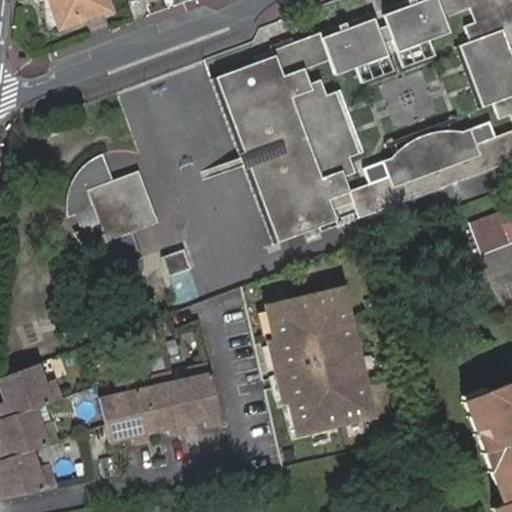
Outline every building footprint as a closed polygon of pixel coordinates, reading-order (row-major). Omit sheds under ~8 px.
[(107,11),(102,0),(47,0),(59,29),(107,11)] [(328,200),(347,194),(343,180),(354,176),(349,160),(358,157),(334,95),(324,99),(318,84),(307,88),(302,74),(327,64),(333,78),(353,72),(359,86),(391,74),(381,47),(389,44),(399,70),(432,58),(427,43),(449,35),(443,20),(467,12),(472,26),(462,30),(467,44),(456,49),(479,110),(490,106),(496,121),(509,116),(511,115),(511,0),(412,0),(415,5),(408,7),(406,2),(387,9),(389,14),(386,15),(390,24),(383,27),(375,30),(370,32),(366,23),(364,18),(291,45),(294,54),(273,62),(272,58),(215,80),(243,157),(283,141),(287,151),(247,166),(276,244),(335,222),(331,211),(328,200)] [(380,18),(383,27),(390,24),(386,15),(380,18)] [(372,21),(366,23),(370,32),(375,30),(372,21)] [(269,48),(272,58),(273,62),(294,54),(291,45),(288,40),(269,48)] [(388,162),(381,164),(373,167),(378,182),(382,192),(351,204),(357,220),(511,161),(511,144),(488,153),(484,142),(478,128),(461,135),(453,134),(446,135),(439,135),(432,137),(425,139),(419,141),(411,144),(405,148),(400,151),(395,155),(391,159),(388,162)] [(511,131),(484,142),(488,153),(511,144),(511,131)] [(283,141),(243,157),(247,166),(287,151),(283,141)] [(76,217),(93,211),(87,193),(113,183),(103,156),(101,157),(98,158),(91,162),(88,164),(82,170),(79,172),(74,179),(73,182),(71,186),(69,190),(68,193),(67,197),(66,201),(66,205),(66,209),(66,213),(66,217),(67,221),(76,217)] [(132,236),(157,225),(139,173),(113,183),(87,193),(93,211),(99,227),(106,246),(132,236)] [(378,182),(347,194),(328,200),(331,211),(351,204),(382,192),(378,182)] [(511,206),(468,224),(478,251),(511,237),(511,206)] [(99,227),(93,211),(76,217),(82,233),(99,227)] [(106,246),(99,227),(82,233),(72,237),(74,239),(78,245),(84,251),(87,253),(93,258),(97,260),(104,263),(112,265),(119,266),(127,266),(135,264),(141,263),(132,236),(106,246)] [(163,260),(165,266),(171,263),(173,268),(189,262),(185,252),(163,260)] [(171,263),(165,266),(170,279),(192,271),(189,262),(173,268),(171,263)] [(375,421),(345,287),(266,306),(275,342),(269,344),(276,380),(279,390),(282,407),(289,406),(296,438),(375,421)] [(41,362),(0,377),(0,385),(5,403),(0,404),(0,411),(2,420),(38,409),(63,402),(57,382),(47,384),(41,362)] [(175,384),(186,429),(205,423),(207,430),(224,426),(209,365),(189,369),(191,379),(175,384)] [(187,435),(186,429),(175,384),(173,373),(153,378),(156,387),(139,391),(150,436),(169,433),(172,439),(187,435)] [(151,444),(150,436),(139,391),(137,382),(117,386),(119,396),(102,400),(112,445),(133,441),(135,449),(151,444)] [(511,511),(511,386),(472,402),(485,436),(499,430),(505,446),(491,451),(511,503),(501,507),(503,511),(511,511)] [(462,406),(501,507),(511,503),(491,451),(485,436),(472,402),(462,406)] [(38,409),(2,420),(0,420),(0,442),(1,445),(0,445),(0,460),(35,451),(59,443),(53,424),(42,428),(38,409)] [(485,436),(491,451),(505,446),(499,430),(485,436)] [(35,451),(0,460),(0,502),(57,489),(51,466),(39,469),(35,451)]
